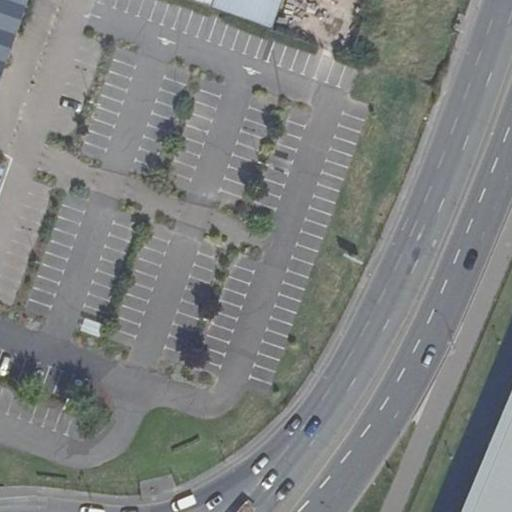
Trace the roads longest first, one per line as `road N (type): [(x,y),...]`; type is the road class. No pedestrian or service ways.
road 1 (primary): [(504,0),(422,215),(351,368),(283,474)]
road 2 (primary): [(322,511),(418,378),(511,165)]
